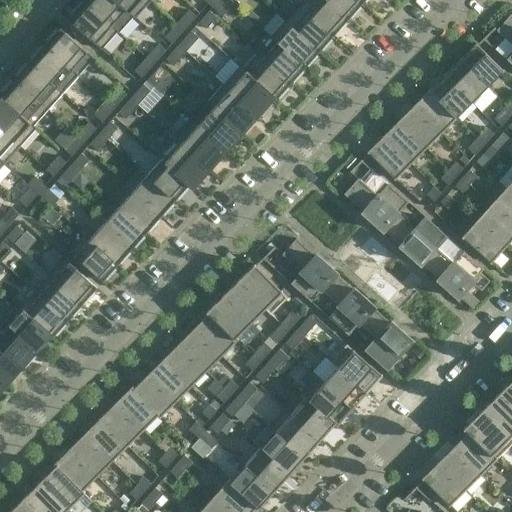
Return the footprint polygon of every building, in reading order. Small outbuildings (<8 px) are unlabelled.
[(117,31),(84,0),(68,18),(102,48),(117,31)] [(117,0),(84,0),(117,31),(119,32),(133,16),(135,17),(136,16),(117,0)] [(150,0),(117,0),(136,16),(150,0)] [(348,18),(327,0),(303,0),(300,4),(333,34),(348,18)] [(362,2),(360,0),(327,0),(348,18),(362,2)] [(333,34),(300,4),(285,20),(319,50),(333,34)] [(184,29),(196,16),(189,9),(177,23),(184,29)] [(209,10),(199,21),(206,28),(217,17),(209,10)] [(511,43),(511,50),(505,59),(511,64),(511,14),(496,30),(511,43)] [(319,50),(285,20),(271,36),(305,66),(319,50)] [(172,43),(184,29),(177,23),(165,36),(172,43)] [(94,57),(60,27),(44,44),(78,75),(94,57)] [(198,37),(191,30),(179,44),(186,51),(198,37)] [(305,66),(271,36),(270,37),(276,42),(263,57),(257,52),(290,82),(305,66)] [(154,63),(166,50),(158,43),(146,57),(154,63)] [(78,75),(44,44),(29,62),(63,92),(78,75)] [(173,65),(186,51),(179,44),(166,58),(173,65)] [(503,70),(477,44),(461,60),(487,86),(503,70)] [(290,82),(257,52),(242,69),(273,96),(272,97),(275,99),(290,82)] [(142,77),(154,63),(146,57),(134,70),(142,77)] [(487,86),(461,60),(446,75),(472,101),(487,86)] [(63,92),(29,62),(14,78),(48,109),(63,92)] [(159,66),(147,80),(154,87),(167,73),(159,66)] [(273,96),(242,69),(239,66),(223,84),(257,114),(272,97),(273,96)] [(472,101),(446,75),(430,90),(456,117),(472,101)] [(48,109),(14,78),(0,93),(0,98),(1,99),(1,98),(35,128),(36,127),(33,125),(48,109)] [(151,90),(143,84),(131,98),(138,104),(151,90)] [(257,114),(223,84),(207,102),(241,132),(257,114)] [(114,107),(126,94),(119,87),(107,101),(114,107)] [(456,117),(430,90),(415,106),(441,132),(456,117)] [(1,98),(1,99),(0,99),(0,127),(20,145),(35,128),(1,98)] [(125,118),(138,104),(131,98),(118,112),(125,118)] [(102,121),(114,107),(107,101),(95,115),(102,121)] [(241,132),(207,102),(206,101),(205,101),(203,102),(200,104),(197,107),(195,109),(193,112),(191,115),(190,118),(191,120),(224,150),(241,132)] [(501,125),(511,113),(511,110),(506,105),(494,118),(501,125)] [(441,132),(415,106),(400,121),(426,147),(441,132)] [(224,150),(191,120),(175,137),(208,168),(224,150)] [(84,141),(96,128),(88,121),(77,135),(84,141)] [(117,127),(110,121),(100,132),(108,138),(117,127)] [(426,147),(400,121),(384,136),(410,163),(426,147)] [(56,136),(66,145),(77,133),(67,123),(56,136)] [(20,145),(0,127),(0,158),(4,163),(20,145)] [(484,144),(494,133),(486,127),(477,137),(484,144)] [(97,150),(108,138),(100,132),(90,143),(97,150)] [(510,139),(503,132),(491,145),(499,152),(510,139)] [(72,155),(84,141),(77,135),(64,148),(72,155)] [(208,168),(175,137),(174,136),(158,154),(162,158),(189,183),(188,184),(191,187),(208,168)] [(410,163),(384,136),(369,152),(395,178),(410,163)] [(475,155),(484,144),(477,137),(467,148),(475,155)] [(491,160),(499,152),(491,145),(484,153),(491,160)] [(81,153),(61,175),(68,182),(89,159),(81,153)] [(46,169),(53,176),(65,162),(58,155),(46,169)] [(189,183),(162,158),(148,174),(175,199),(188,184),(189,183)] [(441,177),(448,184),(463,168),(455,161),(441,177)] [(469,169),(455,185),(462,192),(477,176),(469,169)] [(175,199),(148,174),(133,190),(161,215),(162,213),(175,199)] [(47,187),(45,185),(34,176),(28,183),(40,194),(47,187)] [(398,213),(408,201),(388,183),(378,195),(358,177),(344,193),(384,228),(398,213)] [(434,201),(441,192),(433,186),(426,194),(434,201)] [(59,198),(49,189),(47,187),(40,194),(53,206),(59,198)] [(511,221),(511,192),(506,187),(491,203),(511,221)] [(161,215),(133,190),(119,206),(146,231),(147,230),(161,215)] [(455,200),(448,193),(440,201),(448,208),(455,200)] [(511,235),(511,221),(491,203),(477,220),(504,244),(511,235)] [(146,231),(119,206),(104,222),(132,247),(146,231)] [(8,227),(20,213),(12,207),(0,220),(8,227)] [(384,228),(420,261),(434,245),(435,246),(446,234),(426,217),(415,228),(398,213),(384,228)] [(504,244),(477,220),(462,236),(489,261),(504,244)] [(132,247),(104,222),(90,238),(84,233),(117,263),(132,247)] [(24,231),(17,225),(7,236),(14,243),(24,231)] [(117,263),(84,233),(69,250),(102,280),(117,263)] [(459,296),(483,268),(446,234),(435,246),(434,245),(420,261),(459,296)] [(322,288),(336,273),(296,237),(282,253),(301,271),(291,282),(311,300),(322,288)] [(0,258),(10,248),(2,241),(0,243),(0,258)] [(63,256),(48,273),(82,303),(97,287),(63,256)] [(287,297),(255,265),(240,280),(266,307),(265,308),(271,313),(287,297)] [(82,303),(48,273),(47,274),(53,279),(40,294),(67,319),(82,303)] [(358,321),(372,305),(336,273),(322,288),(339,304),(329,316),(348,334),(359,322),(358,321)] [(266,307),(240,280),(224,296),(251,322),(265,308),(266,307)] [(67,319),(40,294),(26,310),(23,307),(22,308),(50,333),(49,334),(52,337),(67,319)] [(251,322),(224,296),(208,312),(210,314),(211,313),(235,337),(236,336),(251,322)] [(386,368),(411,340),(372,305),(358,321),(359,322),(376,338),(366,350),(386,368)] [(50,333),(22,308),(8,324),(35,349),(49,334),(50,333)] [(300,316),(293,310),(282,322),(289,329),(300,316)] [(238,338),(236,336),(235,337),(211,313),(210,314),(196,328),(222,354),(238,338)] [(304,335),(316,323),(308,316),(297,329),(304,335)] [(277,343),(289,329),(282,322),(270,336),(277,343)] [(35,349),(8,324),(0,332),(0,346),(21,365),(35,349)] [(222,354),(196,328),(180,343),(206,370),(222,354)] [(292,349),(304,335),(297,329),(285,342),(292,349)] [(260,362),(272,349),(264,342),(253,355),(260,362)] [(206,370),(180,343),(165,359),(191,385),(206,370)] [(365,390),(380,374),(347,343),(332,360),(365,390)] [(21,365),(0,346),(0,375),(7,381),(21,365)] [(287,355),(279,348),(268,361),(275,368),(287,355)] [(253,370),(260,362),(253,355),(245,363),(253,370)] [(191,385),(165,359),(150,374),(176,400),(191,385)] [(365,390),(332,360),(331,361),(337,366),(324,381),(318,376),(317,376),(351,406),(365,390)] [(263,382),(275,368),(268,361),(255,375),(263,382)] [(176,400),(150,374),(135,388),(134,389),(160,416),(176,400)] [(351,406),(317,376),(303,393),(334,420),(333,421),(336,424),(351,406)] [(216,395),(224,402),(238,386),(231,379),(216,395)] [(511,381),(499,394),(511,406),(511,381)] [(257,388),(250,382),(238,395),(245,402),(257,388)] [(134,389),(135,388),(133,386),(117,403),(143,429),(157,415),(159,417),(160,416),(134,389)] [(334,420),(303,393),(302,394),(305,397),(292,412),(286,406),(285,407),(319,437),(333,421),(334,420)] [(511,406),(499,394),(483,411),(511,440),(511,406)] [(232,416),(245,402),(238,395),(225,409),(232,416)] [(128,444),(143,429),(117,403),(102,418),(128,444)] [(202,412),(209,418),(216,410),(209,404),(202,412)] [(319,437),(285,407),(270,424),(276,429),(304,453),(304,454),(319,437)] [(511,441),(511,440),(483,411),(466,428),(496,458),(511,441)] [(222,412),(210,426),(217,433),(229,419),(222,412)] [(128,444),(102,418),(86,433),(112,460),(128,444)] [(200,438),(206,431),(196,421),(189,429),(200,438)] [(276,429),(270,424),(269,425),(275,430),(261,446),(289,471),(304,454),(304,453),(276,429)] [(496,458),(466,428),(465,429),(469,433),(455,446),(481,472),(496,458)] [(211,448),(218,440),(206,431),(200,438),(211,448)] [(112,460),(86,433),(71,449),(97,475),(112,460)] [(158,460),(166,467),(180,451),(173,444),(158,460)] [(274,488),(289,471),(261,446),(246,463),(274,488)] [(481,472),(455,446),(439,462),(465,488),(481,472)] [(97,475),(71,449),(55,465),(56,467),(57,466),(83,492),(84,491),(83,489),(97,475)] [(184,455),(170,471),(177,477),(192,461),(184,455)] [(465,488),(439,462),(423,478),(449,505),(465,488)] [(257,506),(274,488),(246,463),(231,479),(230,478),(229,479),(256,504),(255,505),(257,506)] [(57,466),(56,467),(41,482),(71,511),(72,511),(68,507),(83,492),(57,466)] [(144,476),(129,492),(137,499),(151,483),(144,476)] [(256,504),(229,479),(214,495),(233,511),(248,511),(255,505),(256,504)] [(71,511),(41,482),(24,498),(38,511),(71,511)] [(155,487),(141,503),(148,510),(163,494),(155,487)] [(200,511),(233,511),(214,495),(200,511)] [(38,511),(24,498),(10,511),(38,511)]
